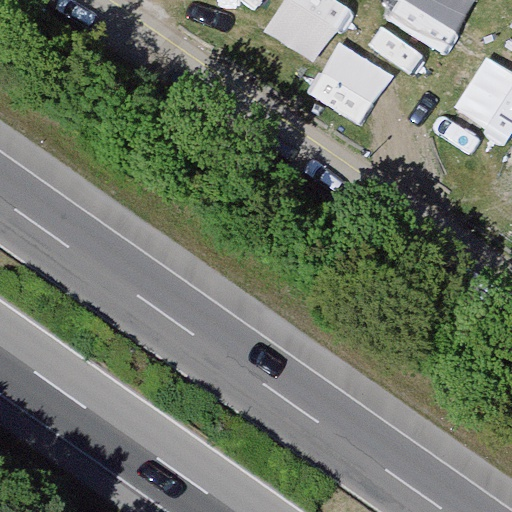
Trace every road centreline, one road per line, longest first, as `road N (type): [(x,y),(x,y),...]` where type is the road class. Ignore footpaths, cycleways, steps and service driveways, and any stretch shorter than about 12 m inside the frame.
road 1 (motorway): [(450,511),(0,195)]
road 2 (motorway): [(0,351),(228,511)]
